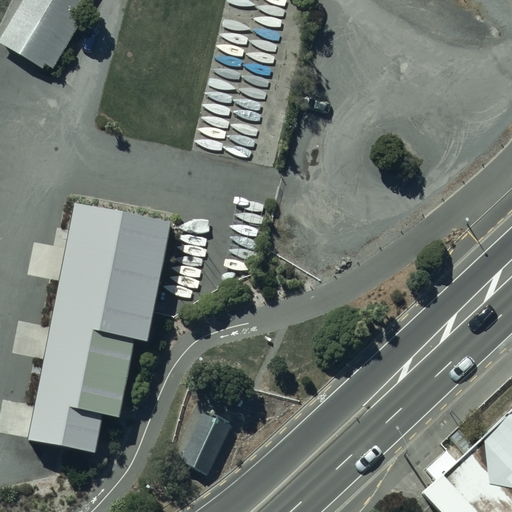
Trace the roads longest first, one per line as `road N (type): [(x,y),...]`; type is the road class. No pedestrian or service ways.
road 1 (secondary): [(222,511),(369,382),(415,359)]
road 2 (secondary): [(415,359),(400,410),(289,511)]
road 3 (secondary): [(415,359),(511,268)]
